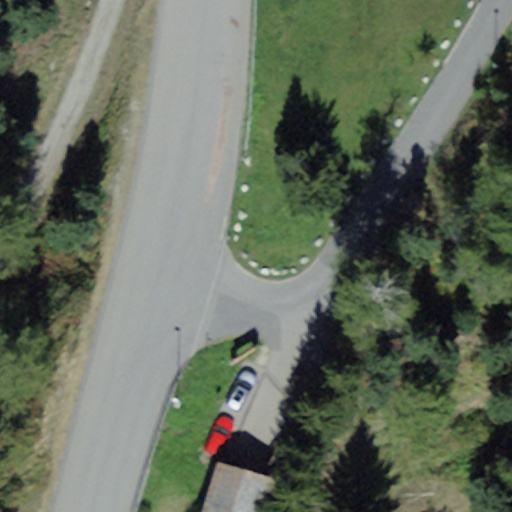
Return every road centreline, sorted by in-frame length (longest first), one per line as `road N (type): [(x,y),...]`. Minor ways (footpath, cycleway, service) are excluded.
road 1 (residential): [(504,0),(368,238),(313,304),(279,310),(234,302),(199,283),(175,255)]
road 2 (track): [(0,281),(40,219),(115,0)]
road 3 (unclassified): [(92,511),(175,255)]
road 4 (unclassified): [(175,255),(203,0)]
